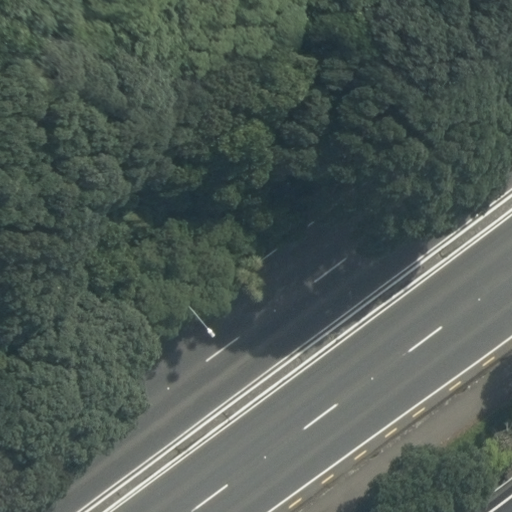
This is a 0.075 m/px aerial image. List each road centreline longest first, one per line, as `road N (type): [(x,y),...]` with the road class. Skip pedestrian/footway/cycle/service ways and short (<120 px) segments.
road 1 (primary): [(0,498),(511,120)]
road 2 (primary): [(511,271),(185,511)]
